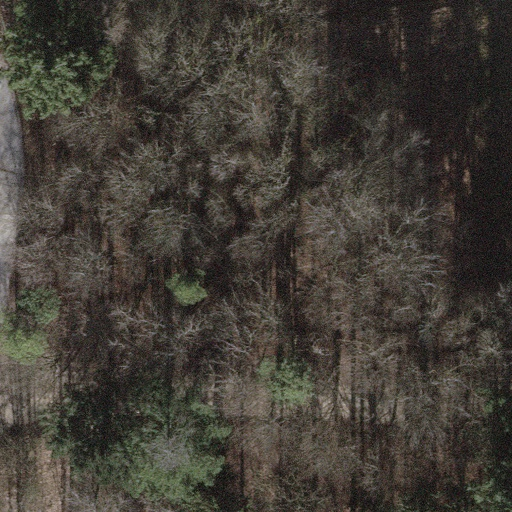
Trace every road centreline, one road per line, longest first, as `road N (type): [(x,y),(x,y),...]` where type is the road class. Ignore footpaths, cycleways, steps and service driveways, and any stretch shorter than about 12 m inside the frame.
road 1 (track): [(511,386),(0,352)]
road 2 (track): [(0,240),(0,102)]
